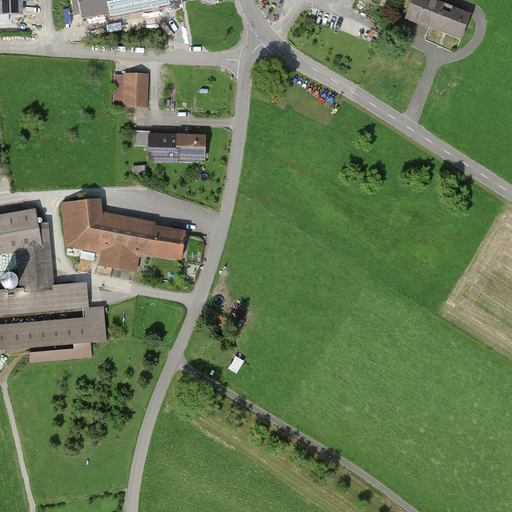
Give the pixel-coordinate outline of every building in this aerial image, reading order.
[(34,0),(0,0),(0,15),(26,15),(26,2),(34,2),(34,0)] [(89,0),(93,17),(176,0),(89,0)] [(415,0),(409,19),(464,40),(474,13),(441,1),(440,0),(415,0)] [(150,76),(125,75),(123,108),(148,109),(150,76)] [(208,135),(150,134),(149,163),(183,164),(183,161),(207,161),(208,135)] [(103,198),(62,202),(66,247),(102,253),(100,265),(137,272),(140,254),(185,261),(190,230),(159,224),(160,221),(105,212),(103,198)] [(37,210),(0,215),(0,255),(18,252),(21,288),(0,290),(0,316),(85,310),(86,318),(0,325),(0,350),(109,342),(105,308),(91,308),(88,283),(56,286),(50,223),(40,225),(37,210)]
